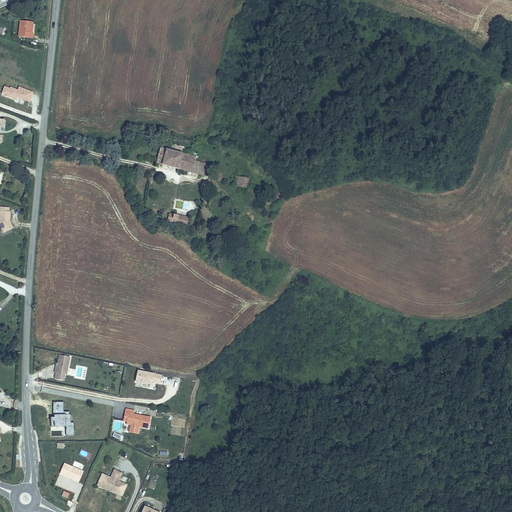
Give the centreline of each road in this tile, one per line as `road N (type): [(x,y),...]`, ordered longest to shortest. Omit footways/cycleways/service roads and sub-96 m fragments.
road 1 (tertiary): [(30,460),(28,281),(57,0)]
road 2 (unknown): [(43,140),(191,177)]
